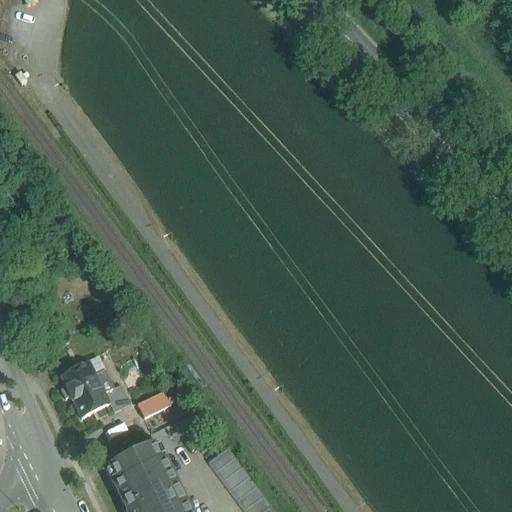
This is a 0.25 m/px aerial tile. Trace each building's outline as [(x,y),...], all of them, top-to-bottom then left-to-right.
[(89,366),(61,380),(66,391),(60,394),(65,403),(71,400),(82,421),(110,407),(105,396),(113,392),(104,374),(104,375),(97,362),(89,366)] [(131,407),(122,388),(113,392),(105,396),(110,407),(114,415),(131,407)] [(164,395),(138,408),(144,421),(171,408),(164,395)] [(154,449),(111,470),(118,485),(114,487),(126,511),(189,511),(164,462),(161,463),(154,449)] [(272,511),(228,452),(208,466),(242,511),(272,511)]
